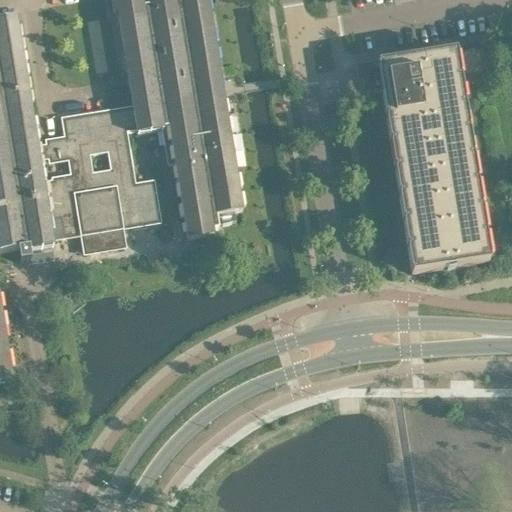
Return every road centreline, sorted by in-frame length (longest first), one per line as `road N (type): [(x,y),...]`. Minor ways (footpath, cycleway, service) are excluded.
road 1 (tertiary): [(349,328),(281,345),(201,386),(144,440),(100,511)]
road 2 (residential): [(349,328),(296,32)]
road 3 (tertiary): [(127,511),(155,468),(205,417),(261,383),(353,356)]
road 4 (residential): [(296,32),(484,0)]
road 5 (tertiary): [(511,333),(442,323),(349,328)]
road 6 (tertiary): [(353,356),(511,340)]
